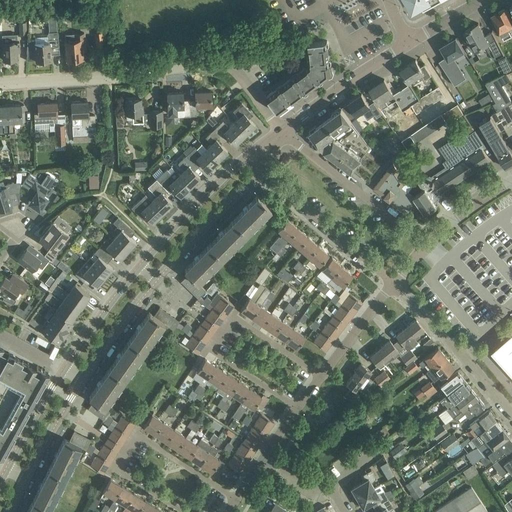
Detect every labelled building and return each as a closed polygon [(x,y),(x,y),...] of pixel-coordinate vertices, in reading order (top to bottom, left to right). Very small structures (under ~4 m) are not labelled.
[(511,13),(510,15),(506,8),(492,15),(504,40),(511,36),(508,28),(511,25),(511,13)] [(482,30),(478,23),(464,31),(475,50),(485,45),(493,60),(496,58),(505,54),(493,31),(487,34),(485,29),(482,30)] [(27,53),(26,60),(36,60),(51,59),(51,54),(60,53),(59,38),(58,30),(48,31),(49,39),(49,41),(35,42),(35,40),(27,40),(26,53),(27,53)] [(102,31),(95,32),(97,47),(105,46),(102,31)] [(64,34),(67,60),(83,58),(82,46),(85,46),(84,33),(71,34),(64,34)] [(2,35),(2,42),(3,59),(17,58),(16,50),(20,50),(19,50),(19,41),(18,41),(17,34),(2,35)] [(439,61),(454,85),(466,78),(461,71),(453,57),(460,53),(452,39),(451,40),(451,39),(444,43),(444,44),(437,48),(443,58),(439,61)] [(304,94),(306,92),(308,91),(309,91),(318,83),(319,84),(319,83),(323,80),(324,80),(323,79),(330,74),(333,75),(331,74),(330,65),(330,64),(329,62),(329,59),(330,59),(329,59),(328,47),(328,46),(327,46),(327,42),(327,41),(316,42),(306,43),(308,62),(306,66),(287,81),(267,96),(273,104),(279,113),(280,112),(289,105),(289,106),(290,105),(294,102),(295,102),(294,101),(304,94),(304,95),(305,94),(304,94)] [(499,60),(506,74),(507,73),(511,70),(511,69),(506,57),(499,60)] [(421,66),(416,59),(401,69),(409,82),(421,74),(425,79),(432,75),(425,64),(421,66)] [(509,135),(504,138),(511,151),(511,101),(502,85),(511,80),(507,73),(506,74),(486,83),(496,102),(493,103),(497,111),(490,115),(500,131),(505,128),(509,135)] [(383,108),(397,99),(394,93),(385,79),(384,79),(385,81),(372,90),(371,88),(370,88),(380,103),(383,108)] [(410,83),(394,93),(397,99),(404,109),(411,104),(417,101),(420,99),(410,83)] [(433,90),(439,99),(445,96),(439,87),(433,90)] [(196,99),(189,100),(190,115),(196,115),(196,106),(212,106),(211,100),(211,90),(210,90),(196,91),(195,91),(196,99)] [(434,103),(439,99),(433,90),(428,94),(434,103)] [(184,116),(190,115),(189,100),(183,100),(183,91),(182,91),(182,92),(168,92),(167,92),(168,107),(168,114),(177,114),(179,116),(184,116)] [(370,105),(362,94),(349,102),(357,114),(364,110),(369,117),(374,113),(377,117),(382,114),(374,102),(370,105)] [(428,106),(434,103),(428,94),(422,97),(428,106)] [(488,101),(485,96),(479,100),(482,105),(488,101)] [(423,110),(428,106),(422,97),(420,99),(417,101),(423,110)] [(150,125),(163,125),(163,109),(150,109),(150,112),(143,112),(143,104),(141,104),(141,98),(125,98),(126,105),(123,105),(124,113),(126,113),(126,114),(127,119),(133,119),(133,122),(143,122),(150,122),(150,125)] [(88,116),(88,100),(71,101),(72,111),(72,117),(72,126),(73,135),(95,134),(94,116),(88,116)] [(417,114),(423,110),(417,101),(411,104),(417,114)] [(38,103),(39,114),(35,114),(35,123),(50,122),(50,130),(56,130),(57,144),(66,143),(65,124),(65,113),(57,113),(57,102),(56,102),(38,103)] [(234,122),(245,134),(254,125),(255,125),(246,115),(250,111),(242,102),(233,111),(239,117),(234,122)] [(10,132),(8,104),(8,105),(0,105),(0,122),(3,122),(4,133),(9,132),(10,132)] [(10,132),(9,132),(10,137),(15,137),(14,121),(22,121),(22,112),(24,112),(24,104),(8,105),(8,104),(10,132)] [(452,108),(458,117),(463,114),(457,105),(452,108)] [(331,116),(337,123),(348,115),(342,107),(341,108),(342,108),(335,113),(334,113),(335,113),(331,116)] [(452,108),(447,111),(453,120),(458,117),(452,108)] [(453,120),(447,111),(442,114),(448,123),(453,120)] [(416,143),(447,122),(442,114),(436,118),(435,118),(429,122),(430,122),(429,123),(429,122),(423,126),(423,127),(411,135),(416,143)] [(165,115),(164,123),(173,124),(174,116),(165,115)] [(324,121),(321,123),(326,131),(333,142),(343,149),(358,130),(348,115),(337,123),(331,116),(328,118),(327,118),(327,119),(324,121),(324,120),(324,121)] [(511,151),(504,138),(500,131),(491,116),(480,123),(506,167),(511,163),(511,151)] [(223,121),(214,129),(222,138),(227,134),(236,143),(236,142),(245,134),(234,122),(229,127),(223,121)] [(315,138),(316,139),(326,131),(321,123),(317,126),(316,126),(317,126),(310,131),(309,131),(310,132),(310,131),(315,138),(314,138),(315,138)] [(414,197),(425,214),(437,206),(434,202),(442,195),(441,193),(442,193),(490,160),(483,148),(485,147),(475,131),(474,131),(472,128),(465,132),(464,131),(450,141),(457,152),(452,156),(452,157),(449,159),(448,158),(443,162),(446,167),(431,177),(430,176),(429,176),(429,177),(419,183),(424,190),(414,197)] [(219,141),(222,138),(214,129),(206,137),(212,143),(207,148),(206,148),(217,160),(227,151),(228,151),(219,141)] [(358,130),(343,149),(359,161),(371,146),(358,130)] [(333,142),(326,131),(316,139),(319,144),(319,145),(320,145),(324,149),(324,150),(325,150),(330,154),(331,155),(331,154),(336,158),(336,159),(337,159),(340,161),(340,162),(346,166),(352,170),(352,171),(359,161),(343,149),(333,142)] [(416,143),(411,135),(410,135),(402,141),(408,149),(416,144),(416,143)] [(189,153),(187,155),(195,164),(199,160),(208,169),(209,169),(208,169),(217,160),(206,148),(207,148),(201,143),(196,148),(195,147),(189,153)] [(195,164),(187,155),(178,163),(184,170),(179,174),(190,186),(199,177),(200,177),(191,167),(195,164)] [(148,169),(147,161),(135,162),(135,170),(148,169)] [(0,170),(9,171),(9,164),(0,163),(0,170)] [(394,164),(375,189),(407,214),(420,206),(420,205),(414,197),(403,188),(406,183),(394,164)] [(157,178),(167,190),(171,186),(180,196),(181,195),(190,186),(179,174),(174,169),(171,172),(167,168),(157,178)] [(37,179),(29,173),(23,182),(30,187),(26,193),(32,197),(28,202),(40,210),(46,201),(42,198),(48,189),(36,181),(37,179)] [(89,176),(90,188),(99,188),(99,176),(89,176)] [(157,196),(152,201),(162,212),(172,204),(172,203),(163,194),(167,190),(157,178),(148,186),(157,196)] [(5,187),(0,188),(0,209),(3,209),(5,210),(6,207),(12,206),(19,202),(19,201),(20,198),(21,183),(12,182),(4,185),(5,187)] [(257,195),(245,207),(259,221),(271,208),(257,195)] [(153,221),(162,212),(152,201),(146,206),(140,199),(131,207),(140,216),(144,212),(153,222),(153,221)] [(245,207),(233,220),(247,233),(259,221),(245,207)] [(99,223),(103,217),(98,213),(93,218),(99,223)] [(282,246),(289,239),(298,227),(288,219),(288,218),(278,229),(283,234),(280,237),(279,236),(270,246),(277,252),(282,246)] [(118,233),(114,238),(130,252),(135,246),(134,244),(136,241),(127,234),(132,228),(122,220),(114,230),(118,233)] [(233,220),(221,232),(234,246),(247,233),(233,220)] [(42,235),(39,238),(50,247),(56,251),(69,234),(53,221),(50,225),(49,224),(48,225),(46,227),(45,228),(43,230),(42,232),(41,234),(42,235)] [(298,227),(289,239),(299,247),(308,236),(298,228),(298,227)] [(221,232),(209,245),(222,258),(234,246),(221,232)] [(309,236),(308,236),(299,247),(309,256),(318,245),(308,236),(309,236)] [(125,257),(130,252),(114,238),(110,242),(106,239),(99,248),(108,256),(112,252),(120,259),(123,256),(125,257)] [(209,245),(196,257),(210,270),(222,258),(209,245)] [(318,245),(309,256),(319,265),(329,254),(328,253),(328,254),(319,245),(318,245)] [(286,249),(282,246),(277,252),(281,255),(286,249)] [(42,268),(49,259),(44,255),(34,247),(30,252),(29,251),(27,253),(25,251),(18,260),(32,271),(37,264),(42,268)] [(50,247),(44,255),(49,259),(52,261),(58,253),(56,251),(50,247)] [(91,256),(87,261),(107,278),(112,273),(110,270),(113,268),(104,260),(108,256),(99,248),(91,256)] [(332,277),(342,265),(332,257),(332,256),(322,268),(332,277)] [(188,274),(190,276),(194,280),(197,283),(210,270),(196,257),(184,269),(188,273),(188,274)] [(107,278),(87,261),(83,266),(75,274),(85,283),(89,278),(97,285),(100,283),(102,284),(107,278)] [(297,270),(302,264),(299,261),(293,267),(297,270)] [(306,267),(302,264),(297,270),(301,273),(306,267)] [(342,265),(332,277),(328,282),(339,291),(353,274),(352,274),(342,266),(343,266),(342,265)] [(261,305),(266,297),(270,290),(261,284),(268,275),(270,272),(271,271),(264,267),(255,280),(260,283),(251,298),(249,297),(241,309),(241,310),(252,317),(261,305)] [(293,275),(282,267),(277,273),(288,281),(293,275)] [(13,273),(9,278),(5,275),(0,282),(0,292),(3,295),(5,296),(3,299),(11,303),(12,303),(14,302),(15,301),(16,299),(15,297),(13,296),(18,290),(22,293),(28,284),(13,273)] [(183,283),(190,276),(188,274),(180,281),(181,282),(181,281),(183,283)] [(186,287),(194,280),(190,276),(183,283),(186,287)] [(198,283),(197,283),(194,280),(186,287),(190,291),(198,283)] [(40,289),(45,293),(49,287),(41,281),(37,287),(40,289)] [(321,291),(326,286),(327,285),(322,281),(317,287),(321,291)] [(70,290),(85,301),(90,294),(75,283),(70,290)] [(198,283),(190,291),(194,295),(201,287),(198,283)] [(198,298),(200,296),(203,293),(205,291),(201,287),(194,295),(197,298),(198,298)] [(40,300),(45,293),(40,289),(35,297),(40,300)] [(80,307),(85,301),(70,290),(66,296),(80,307)] [(275,293),(270,290),(266,297),(270,300),(275,293)] [(53,294),(49,292),(45,298),(48,300),(53,294)] [(342,303),(354,313),(363,302),(350,293),(342,303)] [(214,306),(226,316),(234,305),(222,295),(214,306)] [(76,314),(80,307),(66,296),(61,303),(76,314)] [(71,320),(76,314),(61,303),(56,310),(71,320)] [(284,309),(288,312),(293,306),(289,303),(284,309)] [(346,323),(354,313),(342,303),(334,314),(346,323)] [(272,312),(261,305),(252,317),(263,324),(263,325),(272,312)] [(54,313),(51,316),(68,328),(73,322),(71,320),(56,310),(51,306),(49,310),(54,313)] [(226,316),(214,306),(212,309),(206,317),(218,326),(226,316)] [(297,308),(293,306),(288,312),(292,315),(297,308)] [(26,308),(21,315),(25,318),(29,311),(26,308)] [(162,308),(156,316),(160,319),(166,311),(162,308)] [(149,311),(139,326),(155,337),(165,323),(165,322),(160,319),(156,316),(154,315),(149,311)] [(166,311),(160,319),(165,322),(170,314),(166,311)] [(274,332),(283,320),(272,312),(263,325),(264,325),(274,332)] [(299,320),(304,323),(308,316),(304,313),(303,314),(299,320)] [(165,322),(165,323),(169,326),(175,317),(170,314),(165,322)] [(63,335),(68,328),(51,316),(47,323),(63,335)] [(58,342),(63,335),(47,323),(44,327),(31,317),(28,321),(42,331),(42,330),(58,342)] [(175,317),(169,326),(173,329),(176,325),(178,322),(179,320),(175,317)] [(322,330),(334,339),(342,328),(330,319),(322,330)] [(416,319),(406,327),(417,340),(426,332),(416,319)] [(285,340),(294,327),(283,320),(274,332),(275,333),(275,332),(285,340)] [(194,333),(206,342),(214,331),(202,322),(194,333)] [(139,326),(129,340),(145,351),(155,337),(139,326)] [(294,327),(285,340),(286,340),(296,347),(297,348),(305,335),(294,327)] [(407,348),(417,340),(406,327),(396,335),(407,348)] [(326,350),(334,339),(322,330),(314,341),(326,350)] [(206,342),(194,333),(186,344),(198,353),(206,342)] [(511,334),(499,345),(493,351),(498,357),(511,372),(511,334)] [(435,343),(431,338),(422,345),(426,350),(435,343)] [(129,340),(119,354),(135,365),(145,351),(129,340)] [(390,340),(380,348),(389,359),(391,361),(400,354),(397,350),(398,350),(390,340)] [(424,365),(428,370),(446,356),(438,346),(425,356),(425,357),(419,362),(422,367),(424,365)] [(0,456),(2,458),(49,373),(45,371),(45,370),(41,368),(38,373),(35,371),(38,366),(37,366),(36,367),(31,365),(32,364),(28,363),(26,366),(21,364),(23,360),(22,359),(22,360),(18,357),(9,352),(7,355),(2,353),(4,349),(0,347),(0,456)] [(385,363),(389,359),(380,348),(370,356),(380,368),(386,364),(385,363)] [(407,352),(413,360),(417,358),(410,349),(407,352)] [(407,365),(413,360),(407,352),(401,357),(407,365)] [(119,354),(109,368),(125,379),(135,365),(119,354)] [(446,356),(428,370),(426,372),(434,381),(440,376),(441,377),(454,367),(446,356)] [(194,390),(199,393),(203,387),(209,378),(217,366),(216,365),(216,366),(206,359),(206,358),(205,358),(193,377),(200,382),(194,390)] [(413,360),(407,365),(405,367),(409,372),(410,374),(418,367),(413,360)] [(361,363),(354,373),(365,381),(369,377),(367,376),(371,370),(369,369),(361,363)] [(228,373),(217,366),(209,378),(220,385),(220,386),(228,373)] [(115,394),(125,379),(109,368),(99,382),(115,394)] [(384,370),(379,374),(386,383),(391,379),(384,370)] [(447,393),(464,380),(457,371),(440,385),(447,393)] [(225,402),(228,398),(231,393),(239,380),(228,373),(220,386),(220,385),(216,390),(224,395),(217,405),(221,408),(225,402)] [(362,386),(365,381),(354,373),(346,383),(354,389),(356,390),(360,385),(362,386)] [(386,383),(379,374),(374,378),(381,387),(386,383)] [(239,381),(239,380),(231,393),(242,400),(250,388),(239,381)] [(471,388),(464,380),(447,393),(447,394),(440,400),(443,404),(444,403),(447,406),(471,388)] [(424,392),(433,386),(429,381),(421,387),(424,392)] [(89,397),(94,400),(96,402),(100,405),(105,408),(115,394),(99,382),(89,397)] [(437,391),(433,386),(424,392),(428,397),(437,391)] [(207,389),(203,387),(199,393),(203,396),(207,389)] [(339,400),(344,393),(336,387),(331,393),(339,400)] [(250,388),(242,400),(232,416),(239,420),(248,405),(254,408),(262,395),(261,395),(251,388),(250,388)] [(345,394),(355,401),(359,395),(350,388),(345,394)] [(444,410),(451,418),(478,397),(471,388),(447,406),(447,407),(444,410)] [(478,397),(451,418),(451,419),(455,416),(457,419),(465,413),(469,418),(485,405),(478,397)] [(88,408),(90,410),(96,402),(94,400),(88,408),(88,409),(88,408)] [(90,410),(95,413),(100,405),(96,402),(90,410)] [(225,411),(229,404),(225,402),(221,408),(225,411)] [(165,411),(169,414),(173,407),(169,404),(165,411)] [(105,408),(100,405),(95,413),(99,416),(105,408)] [(120,411),(114,407),(110,415),(116,418),(120,411)] [(178,410),(173,407),(169,414),(173,416),(178,410)] [(109,411),(105,408),(99,416),(103,419),(109,411)] [(471,438),(495,419),(489,410),(470,425),(472,428),(465,433),(470,439),(471,439),(471,438)] [(254,425),(267,433),(274,422),(262,413),(254,425)] [(116,425),(129,433),(136,422),(123,414),(116,425)] [(155,434),(164,421),(152,414),(144,426),(155,433),(155,434)] [(113,418),(108,416),(104,422),(108,425),(113,418)] [(235,428),(239,421),(234,418),(230,424),(235,428)] [(187,426),(191,428),(196,422),(192,419),(191,420),(187,426)] [(471,438),(471,439),(476,446),(492,435),(502,427),(495,419),(471,438)] [(213,420),(211,425),(219,428),(222,423),(213,420)] [(166,441),(175,429),(170,426),(164,421),(155,434),(156,434),(166,441)] [(196,422),(191,428),(196,431),(200,425),(196,422)] [(448,431),(442,423),(431,431),(431,432),(437,440),(448,431)] [(129,433),(116,425),(114,428),(109,437),(121,445),(129,433)] [(259,444),(267,433),(254,425),(247,436),(259,444)] [(397,431),(400,435),(406,430),(403,426),(397,431)] [(379,440),(388,434),(383,427),(375,432),(379,440)] [(492,435),(476,446),(484,455),(495,446),(509,435),(502,427),(492,435)] [(177,449),(178,449),(186,436),(175,429),(166,441),(167,441),(177,448),(177,449)] [(76,432),(72,441),(77,443),(81,434),(76,432)] [(459,443),(464,439),(461,435),(457,438),(453,433),(441,442),(447,452),(459,443)] [(77,443),(82,446),(86,437),(81,434),(77,443)] [(214,443),(218,437),(214,434),(209,441),(214,443)] [(511,446),(511,439),(509,435),(495,446),(484,455),(481,458),(485,464),(503,449),(506,452),(511,446)] [(197,444),(190,439),(186,436),(178,449),(189,456),(188,456),(189,456),(198,444),(197,444)] [(64,437),(56,453),(74,462),(82,446),(77,443),(72,441),(69,440),(64,437)] [(86,437),(82,446),(87,448),(91,439),(91,438),(91,439),(86,437)] [(222,439),(218,437),(214,443),(218,446),(222,439)] [(200,464),(201,464),(212,446),(201,438),(197,444),(198,444),(189,456),(200,463),(200,464)] [(466,438),(464,439),(459,443),(462,447),(469,442),(466,438)] [(236,452),(248,461),(256,449),(243,441),(236,452)] [(90,444),(88,447),(93,451),(98,454),(98,453),(111,461),(118,450),(106,442),(100,450),(90,444)] [(407,449),(401,442),(390,451),(396,458),(407,449)] [(212,446),(201,464),(211,471),(220,459),(214,455),(218,450),(212,446)] [(241,472),(248,461),(236,452),(228,464),(241,472)] [(56,453),(49,469),(66,477),(74,462),(56,453)] [(104,473),(111,461),(98,453),(98,454),(91,465),(104,473)] [(511,455),(509,458),(505,454),(496,461),(505,472),(509,469),(511,472),(511,455)] [(414,464),(418,470),(425,465),(423,461),(424,459),(421,458),(420,460),(414,464)] [(382,468),(386,475),(393,471),(389,464),(382,468)] [(463,471),(468,478),(478,472),(473,464),(463,471)] [(49,469),(41,484),(58,493),(66,477),(49,469)] [(356,495),(357,497),(374,487),(371,482),(376,478),(371,469),(361,475),(364,480),(352,488),(352,489),(350,490),(354,496),(356,495)] [(103,491),(114,498),(122,485),(111,479),(111,478),(103,491)] [(410,492),(419,485),(414,478),(409,481),(409,482),(405,485),(407,487),(410,492)] [(41,484),(33,500),(50,508),(58,493),(41,484)] [(115,498),(110,507),(106,511),(112,511),(114,509),(115,510),(120,501),(126,505),(134,492),(123,486),(123,485),(122,485),(114,498),(115,498)] [(424,492),(419,485),(410,492),(414,498),(424,492)] [(488,511),(471,486),(432,511),(488,511)] [(378,505),(393,496),(391,494),(387,496),(384,490),(377,492),(374,487),(357,497),(363,507),(375,500),(378,505)] [(137,511),(145,499),(134,493),(134,492),(126,505),(122,511),(137,511)] [(88,506),(94,510),(100,500),(94,496),(88,506)] [(388,511),(393,507),(390,501),(394,499),(393,496),(378,505),(381,510),(377,511),(388,511)] [(146,500),(145,499),(137,511),(153,511),(157,507),(146,500)] [(33,500),(26,511),(48,511),(50,508),(33,500)] [(291,511),(273,501),(275,502),(268,511),(291,511)]
